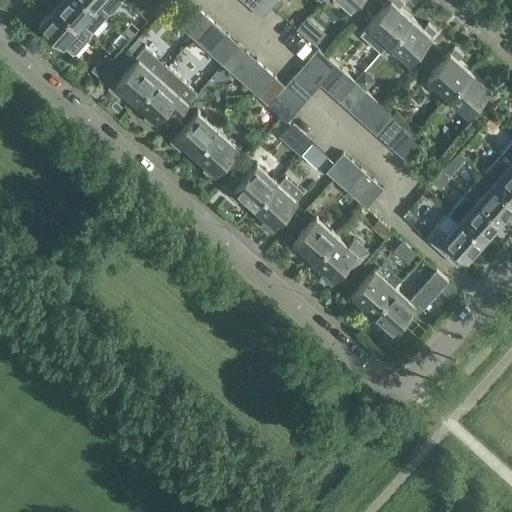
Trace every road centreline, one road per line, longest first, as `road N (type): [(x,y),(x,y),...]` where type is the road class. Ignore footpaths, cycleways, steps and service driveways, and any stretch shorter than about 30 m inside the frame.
road 1 (residential): [(423,360),(387,376),(363,368),(0,41)]
road 2 (residential): [(480,294),(389,211),(410,187),(320,105)]
